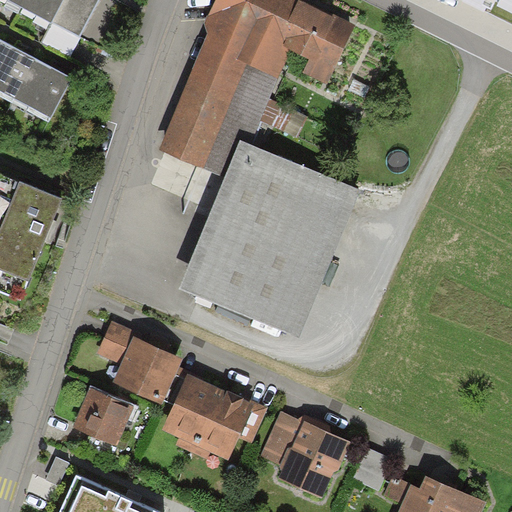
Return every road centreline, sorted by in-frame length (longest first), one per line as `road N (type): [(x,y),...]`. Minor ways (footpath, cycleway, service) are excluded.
road 1 (residential): [(64,291),(274,379),(481,481)]
road 2 (residential): [(168,0),(64,291)]
road 3 (residential): [(64,291),(0,498)]
road 4 (residential): [(511,59),(393,0)]
